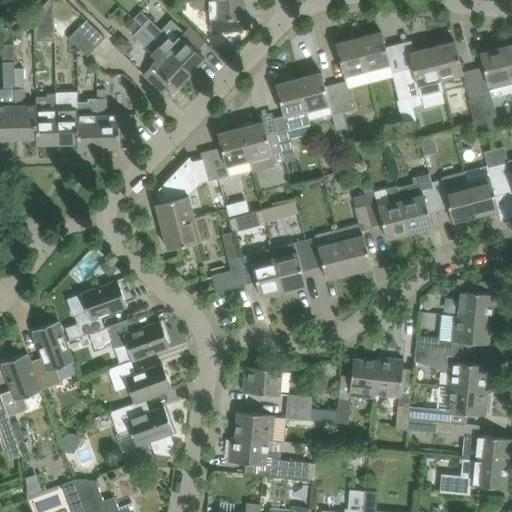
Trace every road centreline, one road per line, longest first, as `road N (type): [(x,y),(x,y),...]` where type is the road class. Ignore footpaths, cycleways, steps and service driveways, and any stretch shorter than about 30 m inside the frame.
road 1 (residential): [(208,342),(319,346),(456,257),(511,254)]
road 2 (residential): [(137,171),(299,11)]
road 3 (residential): [(188,511),(208,342)]
road 4 (residential): [(208,342),(200,320),(108,238),(105,226)]
road 5 (residential): [(10,293),(59,231),(105,226)]
